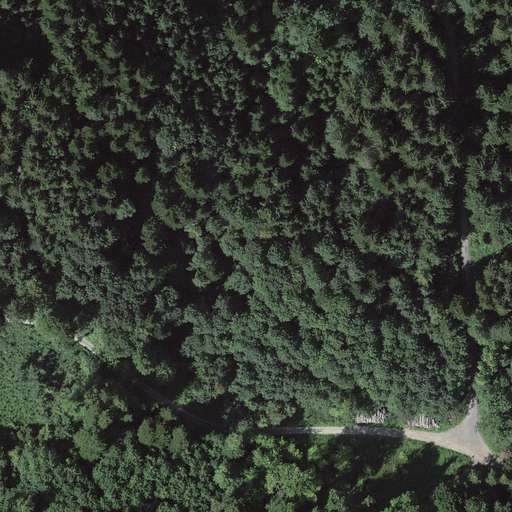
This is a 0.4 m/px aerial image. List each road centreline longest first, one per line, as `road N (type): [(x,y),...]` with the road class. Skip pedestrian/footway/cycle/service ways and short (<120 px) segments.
road 1 (track): [(463,442),(204,423),(70,332),(0,321)]
road 2 (track): [(463,442),(473,412),(453,41),(433,0)]
road 3 (track): [(0,187),(85,341)]
